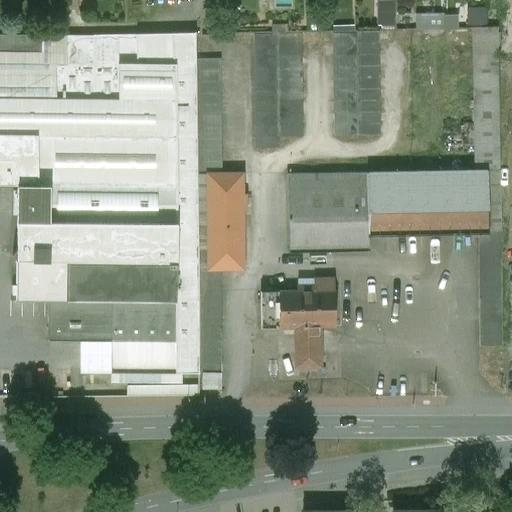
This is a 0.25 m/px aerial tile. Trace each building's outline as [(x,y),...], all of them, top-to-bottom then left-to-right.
[(77,0),(62,0),(63,10),(78,10),(77,0)] [(475,21),(489,20),(487,7),(473,9),(475,21)] [(417,13),(417,29),(447,29),(447,13),(417,13)] [(379,132),(378,30),(333,31),(334,134),(379,132)] [(300,32),(254,33),(255,147),(277,147),(277,135),(301,134),(300,32)] [(195,34),(138,36),(138,58),(154,58),(154,54),(172,53),(173,66),(196,65),(195,34)] [(66,37),(2,36),(1,56),(42,57),(42,53),(66,53),(66,37)] [(138,36),(66,37),(66,53),(66,67),(55,67),(55,103),(138,102),(138,58),(138,36)] [(487,172),(488,233),(478,233),(480,349),(501,348),(498,167),(500,167),(499,131),(498,89),(498,49),(475,49),(477,172),(487,172)] [(1,56),(0,56),(0,83),(11,83),(11,103),(55,103),(55,67),(66,67),(66,53),(42,53),(42,57),(1,56)] [(176,264),(18,264),(18,301),(51,301),(113,302),(113,342),(113,374),(200,375),(198,272),(197,177),(197,175),(196,65),(173,66),(172,53),(154,54),(154,58),(138,58),(138,102),(175,102),(176,189),(176,192),(176,264)] [(220,61),(197,61),(199,175),(221,175),(220,61)] [(11,83),(0,83),(0,188),(18,188),(176,189),(175,102),(138,102),(55,103),(11,103),(11,83)] [(477,172),(367,174),(368,235),(478,233),(488,233),(487,172),(477,172)] [(368,235),(367,174),(297,175),(297,193),(288,193),(289,254),(368,253),(368,235)] [(243,176),(207,177),(209,272),(221,272),(244,272),(243,209),(247,208),(247,199),(243,199),(243,176)] [(209,272),(207,177),(197,177),(198,272),(209,272)] [(176,189),(18,188),(18,264),(176,264),(176,192),(176,189)] [(209,272),(198,272),(200,375),(222,374),(221,272),(209,272)] [(314,288),(296,288),(296,293),(277,293),(278,330),(296,330),(296,340),(320,339),(320,330),(335,329),(335,293),(314,293),(314,288)] [(277,293),(261,294),(261,331),(278,330),(277,293)] [(113,302),(51,301),(51,341),(113,342),(113,302)] [(320,339),(296,340),(297,369),(321,368),(320,339)] [(94,393),(94,372),(71,373),(72,394),(94,393)]
